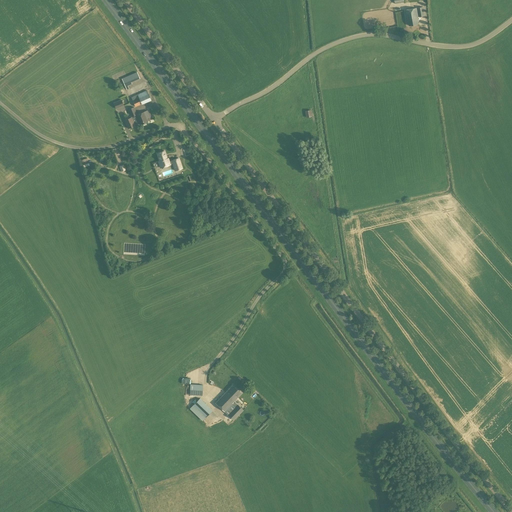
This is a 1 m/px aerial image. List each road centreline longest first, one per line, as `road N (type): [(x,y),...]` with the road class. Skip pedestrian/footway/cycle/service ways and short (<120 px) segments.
road 1 (primary): [(494,511),(105,0)]
road 2 (unclassified): [(511,511),(214,120)]
road 3 (unclassified): [(217,357),(285,264),(185,133),(174,125),(114,145),(77,147),(38,134),(0,103)]
road 4 (unclassified): [(214,120),(343,40),(383,35),(466,46),(511,19)]
road 5 (unclassified): [(214,120),(124,0)]
